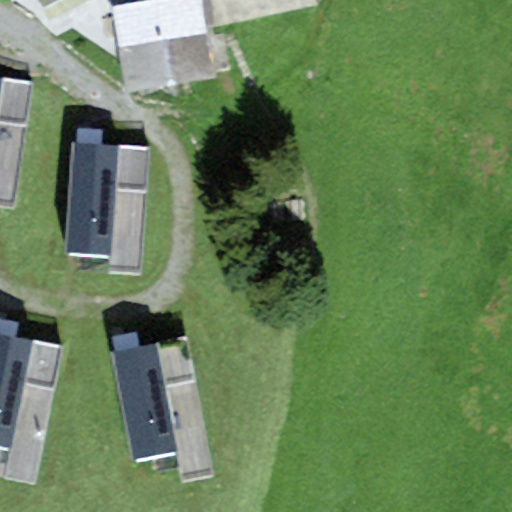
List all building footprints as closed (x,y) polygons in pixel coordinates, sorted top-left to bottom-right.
[(40,0),(50,18),(86,0),(40,0)] [(192,0),(116,0),(131,89),(205,76),(192,0)] [(0,191),(14,193),(30,84),(0,79),(0,191)] [(141,259),(148,149),(101,146),(102,131),(87,130),(74,129),(65,254),(141,259)] [(0,448),(38,457),(61,348),(13,338),(16,324),(0,320),(0,448)] [(206,448),(187,339),(138,347),(136,333),(117,336),(109,337),(131,461),(206,448)]
